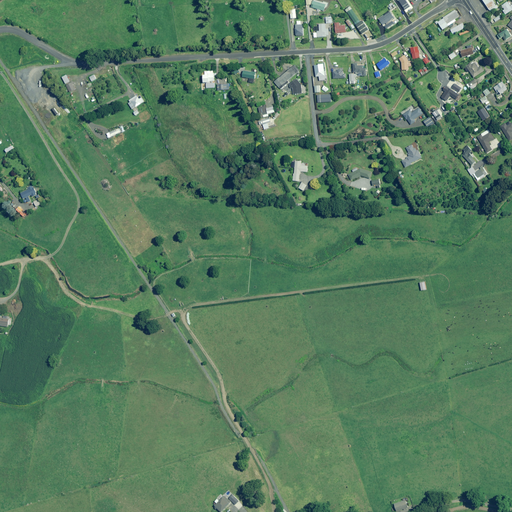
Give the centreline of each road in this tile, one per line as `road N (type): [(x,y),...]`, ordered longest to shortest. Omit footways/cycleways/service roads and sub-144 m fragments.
road 1 (unclassified): [(0,29),(87,64),(363,48),(452,0)]
road 2 (track): [(188,327),(271,487),(271,511)]
